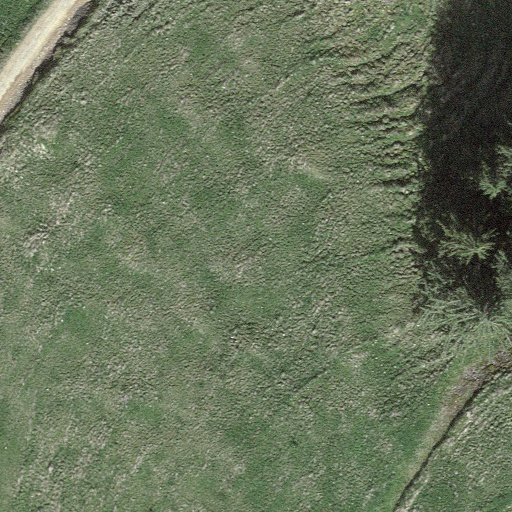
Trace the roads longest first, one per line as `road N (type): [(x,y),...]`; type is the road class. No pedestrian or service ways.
road 1 (track): [(381,511),(434,429),(511,334)]
road 2 (track): [(87,0),(24,78),(0,123)]
